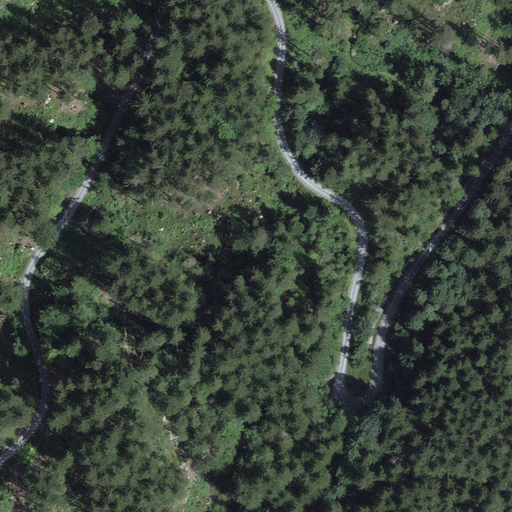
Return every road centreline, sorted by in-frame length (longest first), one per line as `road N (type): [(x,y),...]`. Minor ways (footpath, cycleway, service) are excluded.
road 1 (track): [(511,126),(402,287),(382,331),(372,393),(349,401),(339,383),(361,228),(283,148),(275,96),(280,28),(269,0)]
road 2 (track): [(161,0),(105,145),(28,270),(22,300),(46,398),(36,423),(0,458)]
